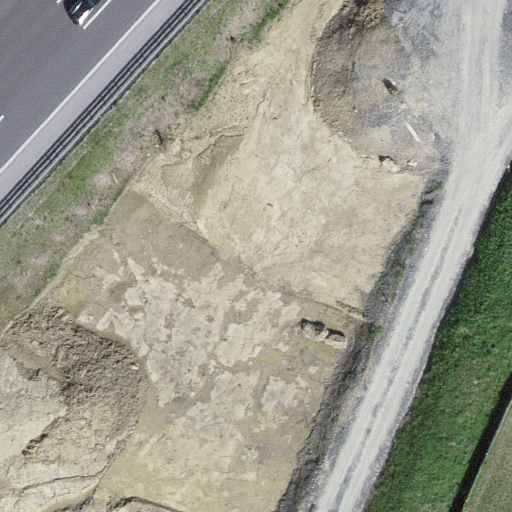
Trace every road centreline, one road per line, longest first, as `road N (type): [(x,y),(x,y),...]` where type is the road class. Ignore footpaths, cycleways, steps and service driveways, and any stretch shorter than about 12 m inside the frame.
road 1 (primary): [(117,511),(200,324),(259,224),(417,0)]
road 2 (primary): [(399,0),(83,278),(0,389)]
road 3 (primary): [(257,511),(281,403),(431,0)]
